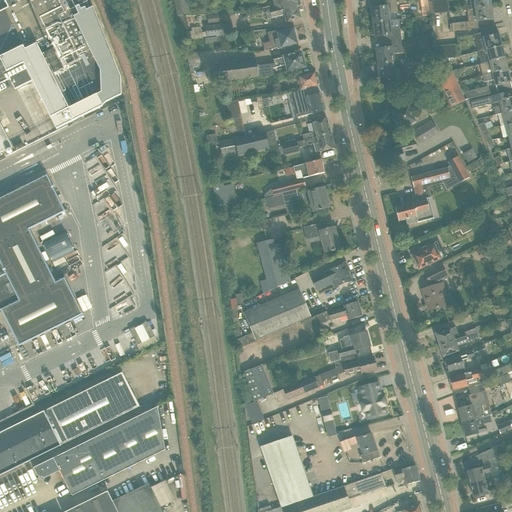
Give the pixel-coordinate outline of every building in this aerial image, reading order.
[(3,0),(8,8),(0,11),(0,83),(9,79),(14,90),(32,81),(50,118),(56,129),(102,107),(102,106),(105,103),(121,95),(120,77),(93,7),(92,8),(89,9),(86,3),(87,2),(86,0),(3,0)] [(186,0),(173,0),(176,11),(177,17),(180,16),(185,15),(190,14),(186,0)] [(265,14),(265,15),(298,7),(296,0),(272,0),(273,1),(272,1),(274,8),(269,9),(269,7),(260,9),(262,14),(265,14)] [(396,0),(390,0),(383,1),(384,7),(371,8),(373,23),(389,21),(388,14),(398,12),(396,0)] [(445,0),(439,1),(441,13),(448,12),(446,0),(445,0)] [(489,0),(468,0),(469,2),(468,3),(469,9),(467,9),(467,10),(491,7),(489,0)] [(441,13),(439,1),(432,1),(433,14),(441,13)] [(301,19),(298,7),(265,15),(267,20),(271,19),(284,16),(285,23),(301,19)] [(491,7),(467,10),(467,16),(477,15),(477,21),(492,20),(491,7)] [(222,22),(221,14),(207,16),(208,24),(222,22)] [(185,15),(180,16),(183,30),(188,28),(185,15)] [(390,28),(389,21),(373,23),(374,37),(387,36),(388,42),(401,40),(400,27),(390,28)] [(464,22),(451,24),(452,32),(465,31),(465,30),(464,22)] [(227,24),(205,26),(206,37),(228,35),(227,24)] [(431,26),(423,26),(423,34),(432,33),(431,26)] [(286,47),(290,46),(289,43),(296,41),(295,36),(298,35),(296,30),(293,30),(293,28),(281,32),(280,29),(276,29),(272,30),(273,32),(267,33),(270,41),(263,43),(265,51),(277,48),(277,50),(281,49),(281,50),(285,49),(286,47)] [(481,33),(483,44),(478,46),(480,51),(501,46),(497,29),(481,33)] [(401,40),(388,42),(389,48),(376,49),(378,64),(394,62),(393,55),(403,54),(401,40)] [(449,59),(448,45),(441,46),(442,60),(449,59)] [(448,45),(449,59),(457,58),(455,45),(448,45)] [(442,60),(441,46),(433,47),(434,60),(442,60)] [(501,46),(480,51),(480,52),(478,52),(480,63),(504,57),(501,46)] [(199,52),(187,55),(189,67),(193,67),(201,65),(199,52)] [(305,67),(301,53),(273,60),(274,63),(257,65),(256,59),(212,65),(214,83),(273,75),(272,68),(286,65),(288,72),(305,67)] [(504,57),(480,63),(481,65),(479,65),(482,76),(507,69),(504,57)] [(434,58),(426,58),(428,78),(431,78),(431,72),(435,72),(434,58)] [(393,84),(406,82),(404,61),(394,62),(378,64),(379,78),(392,77),(393,84)] [(507,69),(482,76),(484,83),(492,80),(494,80),(495,86),(497,92),(511,88),(507,69)] [(465,101),(455,78),(452,71),(452,70),(437,77),(450,107),(465,101)] [(279,82),(294,78),(293,72),(278,75),(279,82)] [(301,89),(318,85),(317,83),(318,83),(317,79),(316,77),(315,77),(314,73),(296,77),(298,84),(300,84),(301,89)] [(245,89),(258,87),(257,79),(244,80),(245,89)] [(395,91),(391,85),(386,88),(390,94),(395,91)] [(305,90),(292,93),(298,117),(311,114),(324,111),(325,111),(320,94),(307,97),(305,90)] [(476,90),(464,93),(467,100),(478,97),(476,90)] [(493,108),(495,115),(511,110),(511,91),(496,95),(499,107),(493,108)] [(472,109),(488,105),(487,97),(482,99),(470,102),(472,109)] [(244,136),(240,116),(237,101),(226,103),(229,118),(234,139),(244,136)] [(398,129),(414,122),(426,117),(422,108),(415,111),(415,112),(410,115),(407,107),(393,113),(396,120),(394,121),(398,129)] [(511,110),(495,115),(498,115),(501,126),(505,125),(511,123),(511,110)] [(314,132),(305,134),(302,135),(303,140),(330,133),(326,119),(312,122),(314,132)] [(438,132),(432,121),(415,132),(421,142),(438,132)] [(487,130),(484,123),(478,125),(482,133),(487,130)] [(0,152),(11,147),(0,124),(0,152)] [(265,132),(234,139),(234,140),(238,157),(269,149),(265,132)] [(330,133),(303,140),(297,142),(297,143),(298,148),(313,144),(316,153),(334,148),(330,133)] [(492,140),(489,134),(488,133),(483,135),(486,142),(491,140),(492,140)] [(214,142),(213,135),(206,136),(207,144),(214,142)] [(234,139),(218,142),(222,158),(236,154),(233,141),(234,140),(234,139)] [(491,140),(486,142),(489,149),(495,147),(492,140),(491,140)] [(411,155),(410,150),(416,149),(414,142),(393,148),(394,151),(385,153),(388,166),(405,161),(404,157),(411,155)] [(22,143),(13,147),(15,152),(24,147),(22,143)] [(288,145),(283,146),(282,147),(284,156),(299,152),(298,148),(297,143),(295,143),(288,145)] [(477,158),(472,150),(463,155),(467,163),(477,158)] [(451,167),(447,169),(449,178),(442,180),(444,184),(456,177),(459,183),(469,178),(457,157),(448,162),(451,167)] [(502,164),(499,157),(494,159),(497,166),(502,164)] [(293,167),(294,173),(300,171),(302,179),(324,173),(320,159),(293,167)] [(477,161),(466,167),(469,171),(479,165),(477,161)] [(395,208),(398,221),(416,217),(417,222),(426,220),(423,210),(431,208),(428,197),(426,198),(422,185),(442,180),(449,178),(447,169),(447,168),(410,178),(413,188),(413,187),(417,202),(395,208)] [(504,176),(501,169),(496,171),(499,178),(504,176)] [(0,310),(1,310),(17,343),(19,346),(82,315),(66,283),(64,278),(60,280),(55,282),(29,229),(64,212),(46,175),(1,197),(0,197),(0,310)] [(271,189),(264,195),(265,199),(273,196),(305,188),(302,179),(286,183),(286,185),(271,188),(271,189)] [(232,185),(224,187),(227,204),(236,203),(232,185)] [(324,188),(314,190),(307,192),(312,212),(319,210),(319,211),(321,210),(321,209),(329,207),(324,188)] [(282,195),(285,205),(292,204),(291,200),(299,198),(296,191),(282,195)] [(278,230),(288,228),(285,215),(263,220),(267,234),(279,231),(278,230)] [(450,230),(452,234),(460,230),(462,234),(479,225),(476,218),(450,230)] [(319,227),(319,225),(304,229),(307,240),(311,239),(312,242),(322,239),(326,253),(334,250),(339,248),(334,228),(319,232),(318,228),(319,227)] [(487,230),(490,236),(499,231),(496,226),(487,230)] [(112,240),(123,233),(121,229),(110,236),(112,240)] [(65,233),(43,244),(52,262),(74,252),(65,233)] [(508,245),(503,236),(495,240),(500,249),(508,245)] [(263,294),(269,291),(289,281),(280,244),(274,246),(272,240),(257,244),(266,280),(259,281),(263,294)] [(438,241),(428,245),(422,248),(423,250),(412,256),(419,269),(446,257),(438,241)] [(486,244),(475,249),(480,259),(491,253),(486,244)] [(335,287),(336,286),(350,280),(343,265),(312,280),(316,290),(333,282),(335,287)] [(424,274),(430,284),(432,283),(433,286),(421,290),(428,311),(445,306),(441,292),(445,291),(442,283),(437,285),(436,281),(447,276),(442,265),(424,274)] [(244,314),(252,334),(236,340),(239,348),(302,322),(310,318),(298,291),(244,314)] [(357,302),(343,306),(344,308),(329,312),(331,319),(346,315),(348,320),(362,316),(357,302)] [(310,318),(302,322),(306,332),(326,323),(322,314),(310,318)] [(141,351),(159,341),(148,321),(130,330),(141,351)] [(435,334),(439,346),(466,336),(476,332),(475,328),(464,331),(458,334),(456,327),(451,329),(448,322),(437,326),(439,333),(435,334)] [(482,331),(482,330),(466,336),(439,346),(443,357),(458,352),(456,345),(478,338),(476,333),(482,331)] [(354,347),(339,351),(342,363),(357,359),(355,351),(370,347),(366,331),(351,335),(354,347)] [(483,345),(472,349),(473,351),(474,356),(475,358),(487,353),(483,345)] [(448,373),(464,368),(461,360),(474,356),(473,351),(451,357),(451,359),(445,361),(448,373)] [(342,365),(314,377),(283,390),(287,400),(318,387),(317,383),(344,373),(345,375),(361,371),(361,374),(376,370),(373,358),(342,365)] [(244,372),(253,402),(273,394),(262,365),(244,372)] [(511,370),(511,368),(511,365),(493,372),(496,378),(511,370)] [(452,390),(467,386),(465,381),(482,376),(481,370),(449,378),(452,390)] [(0,475),(139,407),(122,373),(42,411),(43,412),(0,432),(0,475)] [(510,381),(507,375),(498,379),(500,385),(510,381)] [(371,385),(360,388),(363,402),(360,403),(363,411),(366,411),(368,419),(385,414),(383,406),(385,406),(385,405),(383,398),(383,397),(381,398),(379,389),(377,384),(371,385)] [(468,395),(471,406),(458,409),(461,423),(475,419),(485,417),(481,404),(485,403),(482,391),(472,394),(468,395)] [(327,397),(318,399),(320,410),(329,407),(327,397)] [(264,419),(257,401),(245,406),(252,424),(264,419)] [(36,468),(39,474),(44,476),(58,469),(72,496),(165,450),(157,407),(33,468),(33,469),(36,468)] [(477,428),(475,419),(461,423),(465,437),(485,431),(484,426),(477,428)] [(500,434),(511,429),(511,428),(509,421),(497,426),(500,434)] [(358,436),(356,437),(362,455),(360,456),(363,463),(380,457),(377,450),(376,450),(371,434),(359,438),(358,436)] [(282,508),(312,497),(292,437),(260,448),(281,508),(282,508)] [(351,449),(348,440),(341,443),(344,452),(351,449)] [(495,457),(492,449),(479,454),(483,462),(495,457)] [(470,485),(484,481),(482,473),(491,471),(489,463),(483,465),(484,467),(467,471),(470,485)] [(416,466),(393,472),(396,482),(404,480),(405,485),(420,481),(416,466)] [(381,473),(343,487),(347,498),(359,494),(360,497),(386,488),(384,480),(381,473)] [(162,511),(160,507),(175,500),(165,480),(151,488),(149,484),(112,502),(107,492),(65,511),(162,511)] [(484,481),(470,485),(474,498),(491,494),(491,496),(498,495),(496,487),(486,489),(484,481)] [(343,487),(312,497),(282,508),(283,511),(338,511),(350,508),(347,498),(343,487)] [(511,490),(501,494),(503,502),(511,499),(511,490)]
